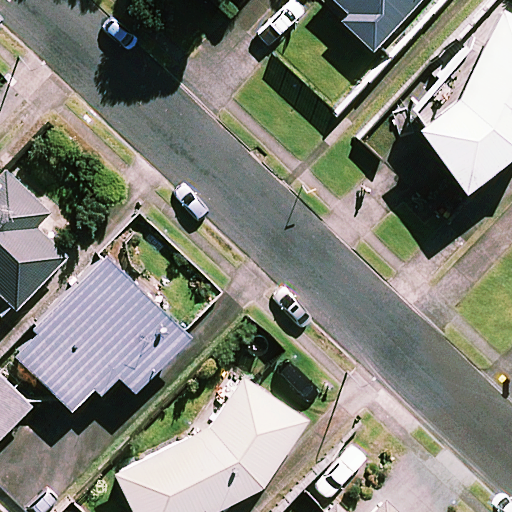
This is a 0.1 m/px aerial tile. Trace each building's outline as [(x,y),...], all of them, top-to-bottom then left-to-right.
[(331,0),(342,9),(334,17),(367,46),(408,0),(331,0)] [(511,12),(497,4),(453,84),(408,117),(457,182),(511,140),(511,12)] [(47,209),(3,165),(0,168),(0,292),(10,303),(62,251),(33,222),(47,209)] [(8,349),(68,404),(87,383),(92,387),(110,367),(129,385),(184,326),(101,249),(8,349)] [(132,511),(191,511),(257,483),(305,411),(242,368),(204,425),(112,465),(132,511)] [(0,428),(26,400),(0,375),(0,428)] [(396,511),(379,495),(362,511),(344,511),(330,498),(317,511),(396,511)] [(0,511),(13,511),(0,499),(0,511)]
